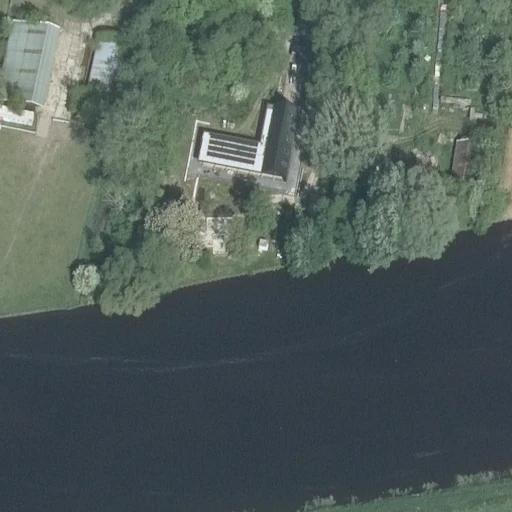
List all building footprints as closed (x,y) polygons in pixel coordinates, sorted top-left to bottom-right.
[(0,102),(43,111),(58,30),(11,21),(0,76),(0,102)] [(86,96),(120,103),(132,49),(98,41),(86,96)] [(286,184),(299,115),(297,115),(296,118),(266,112),(261,139),(265,139),(263,149),(259,148),(218,140),(213,166),(284,179),(284,184),(286,184)] [(450,183),(475,187),(481,147),(456,144),(450,183)] [(148,205),(189,218),(195,198),(154,185),(148,205)]
